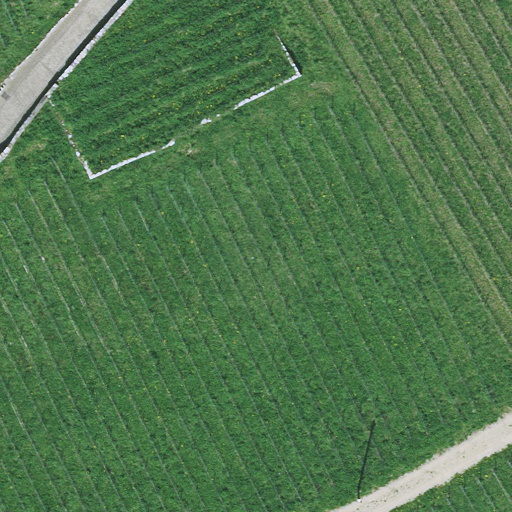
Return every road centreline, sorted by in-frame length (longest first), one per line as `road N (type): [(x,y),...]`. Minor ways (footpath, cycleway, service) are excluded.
road 1 (track): [(347,511),(511,428)]
road 2 (unclassified): [(96,0),(0,125)]
